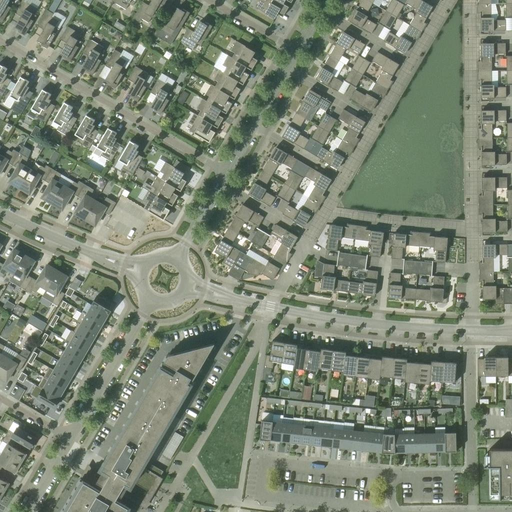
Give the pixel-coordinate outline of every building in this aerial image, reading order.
[(0,0),(0,20),(2,22),(14,2),(10,0),(0,0)] [(36,8),(27,3),(28,0),(22,0),(15,13),(21,16),(15,27),(19,30),(18,31),(25,35),(37,16),(33,13),(36,8)] [(84,0),(81,6),(87,9),(90,3),(84,0)] [(113,0),(112,2),(126,9),(129,4),(133,6),(136,0),(113,0)] [(152,17),(156,19),(166,0),(151,0),(149,5),(143,2),(133,18),(140,22),(142,19),(148,23),(152,17)] [(283,4),(276,0),(265,0),(265,1),(264,0),(260,0),(256,8),(275,19),(277,14),(283,17),(289,7),(283,4)] [(361,0),(349,21),(371,34),(377,25),(366,19),(368,17),(366,15),(373,3),(367,0),(361,0)] [(392,0),(386,11),(391,14),(398,2),(395,0),(392,0)] [(409,25),(422,32),(426,24),(424,22),(433,7),(421,0),(420,0),(407,0),(405,3),(416,9),(414,12),(417,13),(409,25)] [(404,5),(398,2),(391,14),(397,17),(404,5)] [(491,4),(477,4),(477,13),(480,13),(480,31),(493,31),(505,31),(505,20),(493,20),(493,18),(491,18),(491,4)] [(165,15),(154,34),(171,45),(181,27),(190,13),(183,9),(182,10),(178,8),(171,19),(165,15)] [(37,26),(43,30),(37,40),(41,43),(40,45),(47,49),(59,29),(55,27),(58,21),(52,17),(54,14),(47,10),(37,26)] [(384,27),(391,14),(386,11),(378,23),(384,27)] [(397,17),(391,14),(384,27),(389,30),(397,17)] [(188,28),(180,41),(194,49),(197,44),(201,46),(212,26),(205,22),(204,24),(200,21),(194,32),(188,28)] [(389,32),(383,41),(394,47),(401,52),(402,50),(406,52),(414,38),(417,40),(422,32),(409,25),(402,37),(400,36),(399,38),(389,32)] [(60,39),(66,43),(60,54),(64,56),(63,58),(70,62),(79,47),(75,45),(81,34),(68,26),(60,39)] [(119,40),(123,35),(117,31),(114,37),(119,40)] [(360,54),(365,45),(343,32),(329,55),(339,61),(346,49),(348,50),(349,48),(360,54)] [(83,53),(89,56),(82,67),(87,69),(86,71),(93,75),(101,61),(97,58),(104,48),(90,40),(83,53)] [(246,67),(252,70),(258,60),(252,57),(255,52),(236,41),(231,51),(235,53),(232,58),(228,56),(246,67)] [(477,61),(477,71),(491,71),(491,57),(494,57),(494,54),(505,54),(505,43),(480,44),(480,61),(477,61)] [(141,56),(146,48),(139,44),(135,52),(141,56)] [(115,88),(127,69),(130,63),(119,57),(121,54),(115,50),(105,66),(111,69),(105,80),(109,83),(108,84),(115,88)] [(376,83),(388,90),(392,82),(390,80),(399,65),(377,52),(372,61),(382,67),(381,69),(383,70),(376,83)] [(316,79),(337,92),(343,82),(333,77),(334,74),(332,73),(339,61),(329,55),(316,79)] [(238,81),(238,82),(243,85),(249,74),(244,71),(246,67),(228,56),(222,65),(226,67),(223,72),(219,70),(238,81)] [(352,69),(357,72),(365,59),(359,56),(352,69)] [(166,61),(161,58),(158,63),(163,66),(166,61)] [(370,62),(365,59),(357,72),(363,75),(370,62)] [(0,64),(0,96),(1,97),(11,80),(3,76),(7,69),(0,64)] [(128,79),(134,83),(128,93),(132,96),(131,98),(138,102),(146,87),(143,85),(149,74),(135,66),(128,79)] [(350,84),(357,72),(352,69),(344,81),(350,84)] [(238,81),(219,70),(214,79),(218,82),(215,87),(211,84),(211,85),(229,96),(235,99),(241,89),(235,86),(238,82),(238,81)] [(492,85),(491,71),(477,71),(478,80),(481,80),(481,98),(506,98),(506,87),(494,87),(494,85),(492,85)] [(363,75),(357,72),(350,84),(355,88),(363,75)] [(21,76),(9,96),(15,100),(13,104),(23,110),(33,93),(25,89),(29,82),(21,76)] [(156,96),(152,103),(150,107),(154,109),(153,111),(160,115),(169,100),(165,98),(171,87),(158,79),(150,92),(156,96)] [(355,90),(350,99),(360,105),(371,112),(380,96),(383,98),(388,90),(376,83),(369,95),(367,93),(365,96),(355,90)] [(173,91),(178,94),(182,87),(178,84),(173,91)] [(221,110),(221,111),(226,114),(232,103),(227,100),(229,96),(211,85),(205,94),(209,96),(206,101),(202,99),(221,110)] [(42,89),(31,109),(28,115),(34,119),(35,117),(45,123),(55,106),(47,101),(51,95),(42,89)] [(326,111),(331,102),(321,96),(310,89),(296,113),(305,119),(312,106),(314,108),(316,105),(326,111)] [(181,93),(178,98),(183,101),(186,95),(181,93)] [(194,113),(194,114),(213,125),(212,125),(218,128),(224,118),(218,115),(221,111),(221,110),(202,99),(197,108),(201,111),(198,116),(194,113)] [(64,102),(53,122),(59,125),(57,130),(67,136),(77,119),(69,114),(73,107),(64,102)] [(342,140),(354,147),(359,139),(356,138),(365,122),(354,115),(343,109),(338,119),(348,125),(347,127),(349,128),(342,140)] [(478,128),(478,138),(492,138),(492,124),(494,124),(494,121),(506,121),(506,110),(481,111),(481,128),(478,128)] [(294,143),(304,149),(309,140),(299,134),(300,132),(298,131),(305,119),(296,113),(282,137),(293,143),(294,143)] [(189,131),(208,142),(209,143),(215,132),(210,129),(212,125),(213,125),(194,114),(188,123),(192,125),(189,131)] [(318,126),(324,129),(331,117),(326,114),(318,126)] [(86,115),(75,135),(81,138),(78,142),(89,149),(99,132),(91,127),(95,120),(86,115)] [(336,120),(331,117),(324,129),(329,132),(336,120)] [(316,142),(324,129),(318,126),(311,139),(316,142)] [(108,128),(97,147),(103,151),(100,155),(111,161),(121,145),(113,140),(117,133),(108,128)] [(329,132),(324,129),(316,142),(322,145),(329,132)] [(492,138),(478,138),(478,147),(481,147),(481,165),(507,165),(507,154),(495,154),(495,152),(492,152),(492,138)] [(321,147),(316,156),(338,169),(347,154),(349,155),(354,147),(342,140),(335,152),(333,151),(332,153),(321,147)] [(122,168),(133,174),(143,157),(135,153),(139,146),(130,141),(118,160),(125,164),(122,168)] [(292,169),(297,160),(287,154),(276,147),(262,171),(271,176),(279,164),(281,165),(282,163),(292,169)] [(2,157),(0,155),(0,172),(6,162),(12,165),(19,153),(13,150),(12,152),(8,150),(2,157)] [(28,158),(19,153),(12,165),(17,168),(9,182),(10,182),(9,183),(19,189),(30,170),(25,167),(28,158)] [(176,188),(175,188),(181,191),(187,181),(181,178),(184,173),(165,162),(160,172),(164,174),(161,179),(176,188)] [(35,173),(30,170),(19,189),(28,194),(29,193),(30,194),(39,178),(45,181),(52,169),(46,165),(45,168),(41,166),(35,173)] [(143,175),(145,170),(139,167),(136,171),(143,175)] [(320,173),(310,167),(304,176),(315,182),(313,184),(315,186),(308,198),(320,205),(325,197),(322,195),(332,180),(320,173)] [(61,174),(52,169),(45,181),(50,184),(42,197),(43,198),(42,199),(52,205),(63,186),(58,183),(61,174)] [(248,194),(270,207),(275,198),(265,192),(266,189),(264,188),(271,176),(262,171),(248,194)] [(284,184),(290,187),(297,174),(292,171),(284,184)] [(297,174),(290,187),(295,190),(303,177),(297,174)] [(155,188),(152,193),(152,194),(167,202),(167,203),(172,206),(178,195),(173,192),(175,188),(176,188),(161,179),(157,177),(151,186),(155,188)] [(479,195),(479,205),(493,205),(493,191),(495,191),(495,188),(507,188),(507,177),(495,178),(495,177),(481,177),(482,195),(479,195)] [(68,189),(63,186),(52,205),(61,210),(62,209),(63,209),(72,194),(77,197),(85,184),(79,181),(78,184),(74,182),(68,189)] [(94,190),(85,184),(77,197),(83,200),(75,213),(76,214),(75,215),(84,220),(96,201),(90,198),(94,190)] [(277,196),(282,199),(290,187),(284,184),(277,196)] [(288,203),(295,190),(290,187),(282,199),(288,203)] [(164,207),(167,203),(167,202),(152,194),(152,193),(149,191),(143,200),(147,203),(144,208),(164,220),(170,210),(164,207)] [(96,201),(84,220),(94,226),(95,225),(96,225),(103,212),(109,215),(116,203),(107,197),(101,204),(96,201)] [(288,205),(282,214),(292,220),(304,227),(313,211),(316,213),(320,205),(308,198),(301,210),(299,208),(298,211),(288,205)] [(258,226),(264,217),(242,204),(228,228),(238,234),(245,222),(247,223),(248,221),(258,226)] [(493,205),(479,205),(479,214),(482,214),(482,232),(495,232),(507,232),(507,221),(495,221),(495,219),(493,219),(493,205)] [(275,255),(287,262),(291,254),(289,253),(298,237),(286,230),(276,224),(271,234),(281,240),(280,242),(282,243),(275,255)] [(355,239),(357,226),(348,224),(347,227),(329,225),(327,238),(328,238),(326,250),(337,251),(338,240),(341,240),(341,238),(355,239)] [(369,256),(380,257),(382,246),(384,232),(366,230),(366,227),(357,226),(355,239),(369,241),(368,244),(371,244),(369,256)] [(239,267),(246,255),(231,246),(238,234),(228,228),(214,252),(225,258),(223,262),(231,267),(233,264),(239,267)] [(256,245),(264,232),(258,229),(251,241),(256,245)] [(264,232),(256,245),(262,248),(269,235),(264,232)] [(393,233),(391,259),(402,259),(403,248),(405,248),(405,245),(419,246),(420,232),(411,232),(411,235),(393,233)] [(430,233),(420,232),(419,246),(433,248),(433,250),(436,250),(435,262),(445,263),(446,251),(447,238),(430,236),(430,233)] [(479,262),(479,272),(493,272),(493,258),(496,258),(496,255),(507,255),(507,244),(482,245),(482,262),(479,262)] [(14,273),(25,254),(16,249),(15,250),(14,250),(5,266),(0,262),(0,275),(3,277),(9,270),(14,273)] [(337,259),(352,261),(353,254),(338,252),(337,259)] [(25,254),(14,273),(9,281),(25,290),(32,278),(26,275),(34,261),(33,261),(34,260),(25,254)] [(352,261),(366,263),(367,256),(353,254),(352,261)] [(266,266),(246,255),(239,267),(248,272),(247,273),(258,276),(260,272),(273,280),(279,269),(282,270),(287,262),(275,255),(270,263),(268,261),(266,266)] [(352,261),(337,259),(337,265),(351,267),(352,261)] [(352,261),(351,267),(365,269),(366,263),(352,261)] [(314,275),(322,277),(324,264),(316,263),(314,275)] [(347,292),(349,282),(335,280),(335,277),(333,277),(335,265),(324,264),(322,277),(320,289),(334,291),(334,290),(347,292)] [(47,289),(58,270),(49,265),(48,266),(47,266),(38,281),(32,278),(25,290),(31,293),(32,291),(36,292),(41,286),(47,289)] [(67,276),(58,270),(47,289),(42,296),(49,300),(58,306),(65,294),(59,290),(67,278),(66,277),(67,276)] [(376,283),(378,271),(367,270),(366,282),(363,281),(363,284),(349,282),(347,292),(375,296),(376,283)] [(493,272),(479,272),(479,281),(483,281),(483,299),(495,299),(495,304),(510,304),(510,288),(496,288),(496,286),(493,286),(493,272)] [(401,274),(390,273),(388,298),(415,300),(416,289),(402,288),(402,286),(400,285),(401,274)] [(75,276),(70,287),(79,291),(84,280),(75,276)] [(444,277),(434,276),(433,288),(430,288),(430,290),(416,289),(415,300),(442,302),(444,289),(443,289),(444,277)] [(420,286),(428,288),(429,281),(421,279),(420,286)] [(98,295),(92,305),(108,315),(114,305),(98,295)] [(17,305),(13,312),(20,316),(24,309),(17,305)] [(92,305),(86,314),(103,324),(108,315),(92,305)] [(77,321),(79,322),(97,333),(103,324),(86,314),(82,312),(77,321)] [(43,321),(38,329),(43,332),(47,324),(43,321)] [(79,322),(73,332),(92,343),(97,333),(79,322)] [(38,340),(43,332),(38,329),(27,323),(23,331),(38,340)] [(66,340),(70,343),(86,352),(92,343),(73,332),(71,330),(66,340)] [(274,361),(281,362),(285,340),(278,338),(278,341),(272,340),(270,356),(266,355),(264,368),(271,369),(273,369),(274,361)] [(285,340),(281,362),(294,364),(293,367),(297,345),(292,344),(293,341),(285,340)] [(135,511),(138,508),(151,487),(159,472),(144,463),(215,343),(168,355),(101,469),(103,470),(98,478),(95,474),(85,481),(81,479),(62,511),(135,511)] [(70,343),(65,352),(81,361),(86,352),(70,343)] [(297,345),(293,367),(306,369),(309,350),(304,349),(304,346),(297,345)] [(321,348),(318,371),(319,368),(331,370),(334,347),(327,346),(326,349),(321,348)] [(306,369),(318,371),(321,348),(314,347),(314,350),(309,350),(306,369)] [(342,375),(343,375),(346,352),(341,351),(341,348),(334,347),(331,370),(343,372),(342,375)] [(20,355),(27,359),(31,352),(24,348),(20,355)] [(65,352),(59,361),(76,371),(81,361),(65,352)] [(346,352),(343,375),(355,376),(358,353),(346,352)] [(358,353),(355,376),(367,378),(370,355),(358,353)] [(12,361),(7,358),(0,369),(0,378),(5,382),(6,381),(7,381),(14,368),(20,371),(27,359),(18,354),(12,361)] [(382,356),(380,379),(380,376),(393,377),(395,355),(388,354),(387,357),(382,356)] [(370,355),(367,378),(380,379),(382,356),(370,355)] [(395,355),(393,377),(405,379),(404,382),(405,382),(407,359),(402,358),(402,355),(395,355)] [(477,376),(496,376),(496,357),(484,357),(484,359),(477,359),(477,376)] [(496,376),(508,376),(508,359),(508,357),(496,357),(496,376)] [(431,361),(429,384),(430,384),(430,381),(442,382),(444,359),(436,358),(436,361),(431,361)] [(407,359),(405,382),(417,383),(419,363),(414,362),(414,359),(407,359)] [(444,359),(442,382),(455,383),(456,363),(451,362),(451,359),(444,359)] [(419,363),(417,383),(429,384),(431,361),(424,360),(424,363),(419,363)] [(59,361),(54,370),(70,380),(76,371),(59,361)] [(50,368),(44,377),(65,389),(70,380),(54,370),(50,368)] [(39,386),(43,389),(60,398),(65,389),(44,377),(39,386)] [(43,389),(38,398),(54,409),(60,398),(43,389)] [(449,405),(450,396),(442,395),(441,404),(449,405)] [(260,439),(270,441),(272,422),(262,421),(260,439)] [(271,440),(280,441),(282,424),(273,423),(273,422),(272,422),(270,441),(271,441),(271,440)] [(292,425),(282,424),(280,441),(291,442),(292,425)] [(303,426),(292,425),(291,442),(301,443),(303,426)] [(313,427),(303,426),(301,443),(311,444),(313,427)] [(6,434),(18,441),(30,448),(31,447),(32,448),(35,443),(34,442),(36,438),(17,427),(14,433),(9,430),(6,434)] [(323,428),(313,427),(311,444),(321,445),(323,428)] [(333,429),(323,428),(321,445),(331,446),(333,429)] [(343,431),(333,429),(331,446),(341,448),(343,431)] [(353,432),(343,431),(341,448),(352,449),(353,432)] [(163,454),(171,459),(184,437),(176,432),(163,454)] [(364,433),(353,432),(352,449),(362,450),(364,433)] [(456,432),(445,433),(446,452),(456,452),(456,432)] [(374,434),(364,433),(362,450),(372,451),(374,434)] [(445,434),(435,434),(436,451),(445,451),(445,452),(446,452),(445,433),(445,434)] [(14,447),(18,441),(6,434),(2,441),(8,444),(2,453),(21,464),(23,460),(24,461),(27,456),(26,455),(26,454),(14,447)] [(383,435),(374,434),(372,451),(381,452),(381,453),(382,453),(384,434),(383,435)] [(394,435),(384,434),(382,453),(395,453),(394,435)] [(425,434),(415,435),(415,452),(425,452),(425,434)] [(435,434),(425,434),(425,452),(436,451),(435,434)] [(395,452),(405,452),(404,435),(395,435),(394,435),(395,453),(395,452)] [(415,435),(404,435),(405,452),(415,452),(415,435)] [(511,448),(489,449),(489,466),(484,466),(484,467),(489,467),(490,494),(499,494),(499,499),(500,499),(500,494),(509,493),(509,499),(511,498),(511,448)] [(21,464),(2,453),(0,456),(0,470),(3,466),(15,473),(17,470),(19,471),(22,465),(20,464),(21,464)] [(0,490),(4,493),(5,490),(7,491),(10,485),(9,484),(9,483),(0,477),(0,490)]
